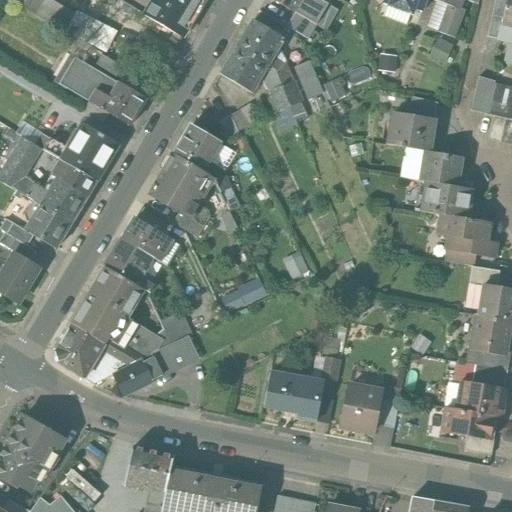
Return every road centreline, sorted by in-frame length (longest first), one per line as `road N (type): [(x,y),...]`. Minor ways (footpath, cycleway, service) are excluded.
road 1 (residential): [(511,492),(185,429),(13,370)]
road 2 (residential): [(238,0),(13,370)]
